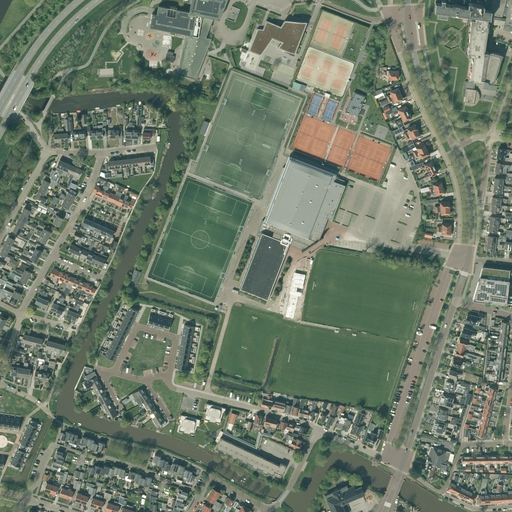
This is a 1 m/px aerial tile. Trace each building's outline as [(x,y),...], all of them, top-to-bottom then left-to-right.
[(192,0),(190,12),(177,9),(177,7),(168,5),(168,7),(158,6),(157,14),(152,13),(150,27),(185,34),(177,74),(185,76),(189,77),(196,79),(205,55),(212,38),(206,37),(209,29),(210,27),(212,27),(212,25),(211,24),(214,17),(219,18),(226,0),(192,0)] [(465,81),(464,88),(474,90),(474,89),(475,82),(487,83),(488,81),(494,83),(502,55),(492,52),(485,51),(487,33),(491,34),(492,28),(493,24),(504,26),(511,28),(511,24),(511,0),(493,0),(492,6),(488,5),(488,6),(484,6),(484,5),(468,3),(468,7),(445,4),(445,0),(441,0),(441,3),(436,2),(434,11),(435,11),(435,10),(476,16),(476,20),(471,19),(468,53),(469,53),(468,55),(474,56),(473,59),(472,59),(469,82),(465,81)] [(281,26),(266,20),(263,29),(257,29),(249,51),(261,55),(273,38),(282,42),(277,47),(295,54),(307,22),(285,20),(281,26)] [(363,58),(360,66),(366,67),(368,60),(363,58)] [(389,79),(398,79),(398,71),(386,71),(386,67),(380,67),(380,71),(382,71),(382,72),(384,72),(384,75),(389,75),(389,79)] [(398,88),(393,90),(392,90),(390,90),(390,91),(392,94),(389,95),(387,96),(388,99),(400,93),(398,88)] [(476,90),(474,89),(474,90),(464,88),(463,96),(465,96),(464,102),(466,102),(465,105),(470,106),(472,106),(474,105),(476,104),(477,102),(479,100),(479,98),(479,96),(479,94),(476,93),(476,90)] [(354,92),(347,111),(358,116),(365,96),(354,92)] [(397,101),(403,99),(400,93),(388,99),(380,102),(382,105),(387,103),(389,102),(392,100),(394,99),(395,102),(396,103),(397,102),(397,101)] [(390,109),(390,110),(391,113),(393,116),(395,115),(400,112),(401,115),(408,112),(406,106),(398,110),(396,107),(390,109)] [(395,122),(397,124),(398,127),(404,124),(403,122),(411,118),(408,112),(401,115),(403,119),(398,121),(395,122)] [(199,134),(204,136),(209,122),(204,120),(199,134)] [(407,132),(404,133),(405,136),(418,130),(415,124),(408,128),(409,131),(407,132)] [(90,135),(91,138),(97,138),(96,126),(93,126),(93,131),(90,131),(90,126),(87,127),(88,135),(90,135)] [(107,134),(106,128),(101,128),(102,130),(99,130),(99,126),(96,126),(97,138),(100,138),(102,138),(102,137),(103,137),(103,134),(107,134)] [(404,131),(402,127),(393,131),(395,135),(404,131)] [(119,133),(122,133),(122,128),(117,128),(117,130),(108,130),(108,135),(111,135),(111,137),(119,137),(119,133)] [(155,135),(155,130),(155,129),(151,129),(150,133),(143,132),(143,135),(142,135),(142,138),(143,138),(146,138),(146,140),(150,140),(150,139),(151,135),(155,135)] [(409,137),(411,136),(413,139),(420,136),(418,130),(405,136),(407,139),(410,138),(409,137)] [(414,155),(426,148),(424,143),(416,147),(418,150),(415,151),(415,150),(410,153),(412,156),(414,155)] [(403,152),(406,151),(415,147),(414,144),(408,146),(409,147),(402,150),(403,152)] [(424,157),(430,154),(427,148),(414,155),(415,158),(418,156),(420,155),(422,158),(423,158),(424,157)] [(497,157),(504,158),(505,153),(509,153),(509,150),(498,149),(497,157)] [(144,157),(145,165),(151,164),(151,165),(155,165),(154,159),(150,159),(150,156),(144,157)] [(270,211),(266,221),(262,220),(258,231),(261,232),(240,288),(268,299),(290,244),(304,249),(302,250),(302,251),(318,240),(320,241),(321,238),(324,236),(323,235),(320,238),(327,219),(330,220),(330,219),(332,219),(346,185),(343,184),(344,180),(335,177),(335,175),(291,158),(287,168),(283,167),(267,209),(270,211)] [(61,175),(61,174),(63,171),(62,171),(65,162),(60,160),(57,167),(60,168),(58,173),(59,174),(61,175)] [(423,162),(418,164),(411,167),(413,171),(420,167),(421,169),(426,167),(428,170),(435,167),(432,161),(424,165),(423,162)] [(510,161),(505,161),(501,161),(501,163),(497,163),(495,173),(503,174),(503,173),(506,173),(507,167),(509,168),(510,162),(510,161)] [(62,171),(63,171),(61,174),(66,176),(68,172),(71,165),(65,162),(62,171)] [(71,177),(70,179),(72,180),(73,178),(74,176),(73,176),(72,176),(76,167),(71,165),(68,172),(71,173),(69,176),(71,177)] [(76,167),(72,176),(73,176),(74,176),(73,178),(74,179),(76,175),(79,176),(82,170),(76,167)] [(418,181),(419,184),(425,182),(431,179),(429,176),(438,172),(435,167),(428,170),(429,173),(424,176),(425,177),(418,181)] [(494,184),(503,185),(504,181),(507,182),(507,180),(511,181),(511,177),(508,177),(506,176),(506,179),(495,178),(494,181),(493,181),(493,184),(494,184)] [(47,188),(48,185),(54,188),(56,183),(57,182),(51,179),(50,182),(44,180),(41,186),(47,188)] [(106,186),(108,182),(106,181),(104,185),(102,189),(98,187),(99,186),(96,185),(93,191),(96,192),(95,194),(96,195),(99,196),(102,197),(106,186)] [(420,188),(421,192),(425,191),(428,191),(429,190),(442,187),(441,181),(431,184),(431,187),(429,188),(428,187),(420,188)] [(111,183),(108,182),(106,186),(102,197),(105,198),(105,199),(107,200),(108,200),(111,193),(107,191),(109,187),(111,183)] [(506,186),(503,185),(494,184),(493,191),(494,192),(494,193),(497,193),(497,192),(502,192),(502,188),(506,188),(506,186)] [(119,192),(122,186),(120,185),(117,191),(115,195),(111,193),(108,200),(109,200),(109,201),(112,202),(115,203),(119,192)] [(41,186),(38,191),(44,194),(46,195),(49,189),(47,188),(41,186)] [(442,187),(429,190),(430,193),(435,192),(436,195),(444,193),(442,187)] [(44,194),(38,191),(36,197),(41,200),(40,201),(45,203),(46,199),(43,197),(44,194)] [(72,202),(76,195),(68,192),(66,197),(64,196),(65,195),(62,193),(60,196),(72,202)] [(119,192),(115,203),(118,204),(118,205),(120,206),(120,205),(121,206),(124,199),(120,197),(121,193),(119,192)] [(128,209),(129,207),(131,208),(135,200),(132,198),(131,201),(127,200),(128,196),(126,195),(124,199),(121,206),(124,207),(127,209),(127,208),(128,209)] [(69,209),(72,202),(60,196),(59,198),(62,200),(63,199),(64,200),(61,205),(69,209)] [(441,212),(441,215),(450,215),(449,208),(450,208),(449,202),(440,202),(440,206),(437,207),(437,206),(435,206),(435,210),(435,212),(438,212),(441,212)] [(492,204),(491,211),(502,212),(502,207),(507,208),(507,206),(500,205),(492,204)] [(55,210),(53,210),(54,209),(50,207),(48,211),(54,214),(52,217),(55,218),(53,223),(59,226),(63,218),(56,215),(57,211),(55,210)] [(24,208),(22,214),(27,216),(29,213),(33,215),(34,213),(35,210),(31,208),(30,211),(24,208)] [(27,220),(29,217),(27,216),(22,214),(19,219),(28,224),(29,221),(27,220)] [(490,216),(489,223),(498,225),(498,220),(502,220),(503,218),(490,216)] [(86,231),(88,227),(91,221),(85,218),(81,228),(83,229),(86,231)] [(19,219),(16,225),(22,228),(23,225),(26,227),(28,224),(19,219)] [(85,235),(89,237),(90,237),(92,234),(89,233),(90,230),(93,231),(94,229),(97,223),(96,223),(97,222),(93,221),(93,222),(91,221),(88,227),(86,231),(85,235)] [(98,236),(99,235),(103,226),(97,223),(94,229),(97,231),(95,235),(96,235),(95,236),(94,235),(92,238),(97,240),(98,237),(98,236)] [(502,225),(498,225),(489,223),(489,230),(494,231),(493,234),(500,235),(500,232),(497,231),(497,227),(501,227),(502,225)] [(22,228),(16,225),(13,231),(19,234),(18,237),(28,241),(31,236),(29,235),(28,238),(23,236),(24,233),(20,231),(22,228)] [(106,234),(108,229),(103,226),(99,235),(101,236),(101,235),(105,237),(106,234)] [(36,229),(35,231),(48,238),(49,235),(50,235),(51,233),(51,232),(44,229),(42,232),(36,229)] [(110,241),(112,242),(110,247),(113,248),(115,249),(118,242),(113,240),(114,238),(112,237),(114,231),(108,229),(106,234),(109,236),(108,239),(110,241)] [(35,231),(34,233),(40,236),(38,240),(45,243),(46,243),(47,241),(47,240),(48,238),(35,231)] [(81,242),(82,239),(81,238),(82,236),(75,233),(73,236),(79,238),(78,241),(81,242)] [(488,236),(487,243),(496,244),(497,244),(499,244),(500,241),(501,239),(505,239),(506,238),(506,235),(499,235),(499,237),(488,236)] [(14,239),(9,237),(6,242),(12,245),(13,242),(20,245),(23,240),(16,237),(14,239)] [(78,242),(77,242),(77,243),(78,244),(77,247),(75,253),(80,255),(84,246),(81,245),(80,244),(81,242),(78,241),(78,242)] [(6,242),(3,248),(9,251),(10,248),(13,249),(15,247),(12,245),(6,242)] [(75,253),(77,247),(78,244),(77,243),(77,242),(76,242),(74,245),(71,244),(69,250),(75,253)] [(497,244),(496,244),(487,243),(486,250),(490,250),(490,255),(496,255),(496,251),(495,251),(495,247),(502,248),(504,248),(504,245),(502,245),(499,244),(497,244)] [(89,249),(84,246),(80,255),(86,258),(89,252),(90,249),(89,249)] [(92,247),(90,246),(89,249),(90,249),(89,252),(86,258),(92,260),(96,251),(91,249),(92,247)] [(9,251),(3,248),(0,254),(6,257),(11,259),(9,262),(16,265),(17,262),(13,260),(14,258),(11,256),(7,254),(9,251)] [(30,249),(29,251),(39,257),(42,251),(36,248),(35,251),(30,249)] [(27,256),(28,254),(32,256),(31,259),(37,262),(39,257),(29,251),(29,252),(25,249),(22,253),(27,256)] [(92,260),(98,263),(101,254),(100,254),(96,252),(96,251),(92,260)] [(98,263),(104,265),(106,259),(107,256),(103,254),(104,252),(101,251),(100,254),(101,254),(98,263)] [(17,269),(16,271),(29,278),(31,273),(28,271),(30,267),(22,263),(20,267),(25,270),(24,272),(17,269)] [(482,278),(481,279),(481,280),(482,281),(483,281),(482,284),(481,284),(480,285),(479,285),(478,286),(478,287),(474,300),(506,303),(509,284),(511,284),(511,269),(484,266),(483,277),(482,278)] [(53,282),(55,283),(60,271),(57,270),(55,269),(54,269),(53,269),(50,276),(54,278),(53,282)] [(128,285),(135,287),(136,284),(141,272),(136,270),(135,269),(128,285)] [(21,277),(20,280),(26,283),(29,278),(16,271),(13,270),(11,274),(14,276),(15,274),(21,277)] [(54,285),(54,284),(53,287),(57,289),(58,286),(57,285),(57,284),(59,280),(63,282),(66,274),(63,272),(63,273),(60,271),(55,283),(54,284),(54,285)] [(294,319),(300,292),(304,275),(295,273),(285,317),(294,319)] [(67,275),(66,274),(63,282),(67,284),(66,287),(63,293),(65,294),(73,277),(70,276),(70,275),(68,274),(67,275)] [(68,295),(68,294),(72,286),(76,287),(79,280),(79,279),(76,278),(73,277),(65,294),(68,295)] [(81,280),(79,280),(76,287),(81,289),(79,293),(81,294),(86,283),(83,282),(83,281),(81,280)] [(92,285),(89,284),(86,283),(81,294),(84,295),(84,293),(92,297),(96,289),(92,287),(93,286),(92,285)] [(3,288),(2,289),(2,290),(18,299),(21,294),(15,290),(13,293),(10,291),(3,288)] [(40,305),(43,298),(46,291),(41,288),(39,292),(42,294),(41,297),(38,296),(35,302),(40,305)] [(16,304),(18,299),(2,290),(0,293),(0,296),(3,298),(5,294),(7,296),(11,298),(9,301),(12,302),(11,303),(15,305),(16,304)] [(49,292),(46,291),(43,298),(40,305),(46,307),(49,301),(46,300),(48,296),(47,295),(49,292)] [(67,306),(65,305),(65,304),(63,303),(65,298),(62,297),(62,298),(61,298),(56,311),(61,314),(63,310),(65,311),(67,306)] [(59,298),(58,300),(56,304),(53,303),(51,309),(56,311),(61,298),(59,298)] [(78,302),(71,318),(77,320),(79,314),(77,313),(79,306),(79,305),(82,306),(84,302),(79,300),(78,302)] [(69,305),(70,303),(69,303),(67,306),(65,311),(67,312),(66,316),(71,318),(78,302),(76,301),(74,307),(73,307),(70,306),(69,305)] [(129,307),(127,312),(136,316),(138,311),(129,307)] [(127,312),(124,317),(133,321),(136,316),(127,312)] [(150,314),(147,324),(153,325),(155,316),(150,314)] [(467,315),(465,321),(474,324),(478,325),(481,318),(477,317),(470,314),(470,316),(467,315)] [(124,317),(122,321),(131,326),(133,321),(124,317)] [(166,319),(163,328),(169,330),(171,320),(166,319)] [(122,321),(120,326),(129,331),(131,326),(122,321)] [(120,326),(117,331),(126,335),(129,331),(120,326)] [(341,332),(369,337),(370,332),(342,327),(341,332)] [(464,327),(461,334),(469,337),(471,333),(476,335),(477,331),(464,327)] [(117,331),(115,336),(124,340),(126,335),(117,331)] [(25,334),(23,342),(26,342),(25,347),(27,347),(28,348),(31,336),(25,334)] [(37,337),(31,336),(28,348),(30,348),(31,344),(34,345),(37,337)] [(115,336),(112,341),(121,345),(124,340),(115,336)] [(41,346),(43,339),(37,337),(34,345),(33,349),(36,350),(37,346),(41,346)] [(470,344),(470,345),(467,344),(468,340),(460,338),(458,344),(474,349),(475,346),(470,344)] [(51,354),(52,349),(54,342),(48,340),(46,348),(49,349),(48,353),(51,354)] [(112,341),(110,346),(119,350),(121,345),(112,341)] [(60,344),(57,355),(59,356),(60,352),(64,353),(63,355),(66,356),(68,350),(65,349),(66,345),(60,344)] [(110,346),(108,351),(117,355),(119,350),(110,346)] [(108,351),(105,356),(114,360),(117,355),(108,351)] [(454,359),(452,365),(462,368),(463,364),(464,364),(465,362),(458,360),(454,359)] [(19,367),(20,363),(17,363),(16,367),(10,366),(9,371),(12,371),(12,374),(12,375),(14,376),(15,375),(17,375),(19,367)] [(43,365),(41,379),(44,379),(44,380),(47,381),(47,380),(48,380),(49,373),(46,373),(47,365),(44,364),(43,365)] [(38,379),(41,379),(43,365),(40,365),(39,372),(36,371),(35,378),(35,379),(38,379)] [(451,377),(451,379),(456,381),(457,379),(455,378),(457,374),(460,376),(461,373),(457,372),(450,370),(448,376),(451,377)] [(88,381),(84,383),(87,388),(92,386),(94,388),(101,385),(97,377),(94,372),(93,372),(91,373),(86,376),(88,381)] [(493,374),(493,373),(489,372),(489,375),(492,375),(492,377),(495,377),(494,380),(502,381),(503,375),(495,374),(493,374)] [(446,381),(445,383),(446,384),(445,390),(451,392),(451,391),(454,392),(455,387),(453,386),(454,383),(456,384),(456,381),(451,379),(450,382),(447,381),(446,381)] [(468,391),(470,384),(461,382),(460,385),(465,387),(464,390),(468,391)] [(105,393),(101,385),(94,388),(98,396),(105,393)] [(495,394),(497,389),(489,387),(485,386),(484,390),(486,391),(485,392),(495,394)] [(138,396),(143,403),(149,399),(144,391),(145,391),(146,391),(144,388),(139,391),(141,394),(138,396)] [(261,403),(261,405),(262,405),(262,406),(264,407),(265,406),(266,407),(269,396),(269,395),(270,394),(263,392),(262,395),(267,396),(266,398),(263,398),(262,403),(261,403)] [(485,393),(486,393),(488,394),(487,398),(494,400),(495,394),(485,392),(485,393)] [(102,404),(109,401),(105,393),(98,396),(102,404)] [(443,393),(441,399),(453,402),(454,396),(443,393)] [(279,399),(277,399),(278,395),(276,395),(275,397),(275,398),(274,401),(274,404),(275,404),(273,408),(283,411),(285,405),(285,402),(282,401),(281,404),(279,403),(279,399)] [(297,415),(299,408),(302,398),(301,398),(299,407),(295,406),(296,402),(296,398),(297,398),(294,398),(293,401),(292,406),(293,406),(291,413),(297,415)] [(143,403),(147,411),(154,406),(149,399),(143,403)] [(447,408),(452,409),(454,402),(453,402),(441,399),(439,405),(447,407),(447,408)] [(106,412),(109,411),(111,413),(110,414),(112,418),(118,415),(114,408),(113,409),(109,401),(102,404),(104,408),(103,409),(104,412),(106,412)] [(206,412),(214,414),(216,406),(206,403),(205,408),(207,409),(206,412)] [(330,413),(326,422),(332,425),(336,417),(333,416),(334,415),(335,415),(339,405),(335,404),(334,403),(334,404),(330,413)] [(308,410),(305,409),(303,416),(309,417),(310,410),(311,411),(312,407),(312,405),(310,405),(310,406),(309,406),(308,410)] [(147,411),(152,418),(159,414),(154,406),(147,411)] [(226,408),(216,406),(214,414),(222,415),(223,412),(225,413),(226,408)] [(360,408),(359,411),(351,427),(352,428),(350,433),(358,436),(361,431),(362,431),(365,426),(362,425),(364,419),(366,414),(364,413),(365,410),(360,408)] [(325,410),(323,409),(319,419),(325,421),(328,414),(324,412),(325,410)] [(212,421),(214,414),(206,412),(204,419),(212,421)] [(237,415),(237,414),(231,412),(228,421),(235,423),(236,419),(237,419),(238,415),(237,415)] [(445,415),(445,414),(437,412),(436,418),(443,420),(446,421),(448,415),(445,415)] [(157,426),(161,424),(162,426),(167,423),(165,421),(164,421),(159,414),(152,418),(157,426)] [(222,415),(214,414),(212,421),(220,423),(222,415)] [(255,427),(259,428),(260,427),(262,428),(262,427),(263,425),(262,425),(261,424),(263,416),(256,414),(254,422),(252,422),(249,421),(247,428),(251,430),(252,427),(255,428),(255,427)] [(180,419),(182,420),(181,423),(189,425),(191,417),(181,415),(180,419)] [(352,421),(353,419),(354,417),(351,416),(350,419),(346,417),(344,423),(350,426),(352,421)] [(200,419),(191,417),(189,425),(197,427),(197,424),(199,424),(200,419)] [(273,419),(271,418),(269,429),(271,430),(272,426),(275,427),(277,420),(276,419),(274,418),(273,419)] [(28,423),(26,427),(36,431),(37,427),(38,424),(30,420),(29,423),(28,423)] [(434,426),(445,429),(446,429),(447,424),(445,423),(435,420),(434,426)] [(338,421),(337,423),(336,422),(335,426),(336,426),(341,429),(344,423),(338,421)] [(228,422),(226,429),(233,431),(234,423),(228,422)] [(286,428),(285,428),(284,432),(288,432),(289,430),(292,431),(292,430),(293,430),(294,427),(295,424),(288,422),(286,428)] [(369,441),(374,443),(377,437),(381,439),(384,430),(381,429),(380,429),(379,429),(377,434),(376,434),(372,432),(375,425),(370,422),(365,439),(368,441),(369,441)] [(187,433),(189,425),(181,423),(179,431),(187,433)] [(341,429),(347,432),(350,426),(344,423),(341,429)] [(197,427),(189,425),(187,433),(195,435),(197,427)] [(297,426),(297,427),(300,428),(299,431),(298,432),(306,435),(307,430),(307,428),(300,426),(297,425),(297,426)] [(445,429),(434,426),(432,431),(440,434),(442,434),(443,431),(444,431),(445,431),(445,429)] [(26,427),(24,432),(33,436),(36,431),(26,427)] [(471,431),(478,433),(477,435),(476,435),(476,438),(482,438),(482,437),(484,437),(486,432),(476,429),(472,428),(471,431)] [(68,438),(70,439),(72,433),(66,431),(65,433),(63,432),(63,433),(60,432),(59,438),(61,439),(67,441),(68,438)] [(223,432),(221,431),(215,442),(217,443),(221,435),(222,434),(223,433),(223,432)] [(224,431),(223,432),(223,433),(233,437),(257,449),(261,434),(271,437),(272,437),(273,435),(259,431),(256,441),(255,446),(250,443),(224,431)] [(24,432),(22,437),(31,441),(33,436),(24,432)] [(292,436),(290,435),(289,435),(288,438),(292,440),(290,444),(296,446),(296,447),(298,448),(299,448),(301,444),(300,443),(302,440),(296,438),(298,434),(293,432),(292,436)] [(78,435),(72,433),(70,439),(72,440),(72,442),(78,444),(80,438),(78,437),(78,435)] [(457,433),(455,437),(451,436),(450,441),(457,443),(458,438),(459,433),(457,433)] [(82,438),(80,438),(78,444),(84,446),(84,444),(87,444),(89,438),(82,436),(82,438)] [(22,437),(20,442),(22,443),(24,444),(26,445),(28,446),(29,446),(31,441),(22,437)] [(89,445),(88,447),(94,449),(96,443),(94,442),(95,440),(89,438),(87,444),(89,445)] [(230,442),(222,438),(221,438),(220,438),(216,448),(215,448),(215,449),(216,449),(216,450),(272,476),(273,475),(280,478),(281,478),(281,477),(283,473),(286,467),(286,466),(286,465),(281,463),(280,463),(279,465),(276,464),(272,461),(271,461),(261,457),(261,456),(251,452),(250,451),(241,447),(240,447),(230,442)] [(98,444),(96,443),(94,449),(100,451),(101,449),(103,450),(103,449),(106,450),(107,448),(104,447),(105,444),(99,442),(98,444)] [(426,469),(431,470),(433,465),(435,465),(436,461),(443,463),(444,460),(447,461),(450,452),(431,447),(429,455),(429,457),(428,457),(426,463),(428,463),(426,469)] [(17,448),(15,453),(24,458),(26,452),(25,452),(23,451),(22,450),(20,449),(18,449),(17,448)] [(65,455),(63,455),(63,453),(57,451),(55,457),(58,458),(57,460),(63,462),(65,455)] [(15,453),(12,458),(22,462),(24,458),(15,453)] [(155,461),(154,464),(160,465),(162,459),(160,459),(161,457),(155,455),(153,461),(155,461)] [(11,463),(10,466),(18,470),(19,466),(20,467),(22,462),(12,458),(11,463)] [(162,466),(162,468),(168,470),(170,464),(168,464),(169,461),(162,459),(160,465),(162,466)] [(54,461),(52,467),(58,469),(59,467),(61,468),(63,462),(57,460),(56,462),(54,461)] [(450,466),(449,466),(450,462),(447,461),(444,460),(443,463),(436,461),(435,465),(437,466),(445,469),(449,470),(450,466)] [(170,464),(168,470),(174,472),(175,470),(177,471),(179,465),(173,463),(172,465),(170,464)] [(97,472),(100,473),(101,467),(95,465),(95,467),(92,467),(92,468),(88,467),(87,472),(90,473),(97,475),(97,472)] [(101,467),(100,473),(106,475),(106,473),(108,473),(110,467),(104,465),(104,468),(101,467)] [(179,465),(177,471),(179,472),(179,474),(184,476),(186,470),(184,469),(185,467),(179,465)] [(437,466),(435,465),(433,465),(431,470),(429,477),(434,479),(437,466)] [(115,473),(117,474),(119,468),(113,466),(112,468),(110,467),(108,473),(115,475),(115,473)] [(119,477),(125,479),(127,473),(124,472),(125,470),(119,468),(117,474),(120,474),(119,477)] [(194,476),(194,475),(195,472),(192,471),(186,470),(184,476),(187,477),(186,479),(192,481),(192,479),(193,476),(194,476)] [(129,473),(127,473),(125,479),(131,481),(132,478),(134,479),(136,473),(130,471),(129,473)] [(136,480),(135,482),(136,482),(141,484),(143,478),(141,477),(142,475),(136,473),(134,479),(136,480)] [(143,478),(141,484),(147,486),(148,484),(150,484),(152,478),(146,476),(145,479),(143,478)] [(452,493),(456,484),(457,482),(457,481),(458,476),(455,476),(454,479),(455,480),(453,484),(450,482),(447,490),(452,493)] [(459,483),(457,482),(457,481),(457,482),(456,484),(452,493),(457,495),(461,487),(458,486),(459,483)] [(44,490),(50,492),(53,483),(53,485),(47,483),(44,490)] [(59,485),(53,483),(50,492),(56,494),(59,485)] [(60,495),(65,497),(69,486),(66,485),(65,489),(62,488),(60,495)] [(345,502),(365,493),(361,486),(355,488),(354,485),(348,488),(347,485),(332,492),(325,495),(327,499),(332,511),(345,511),(342,504),(345,502)] [(74,491),(71,490),(72,487),(69,486),(65,497),(71,499),(74,491)] [(466,490),(467,489),(467,488),(462,498),(467,500),(472,490),(473,486),(472,486),(469,491),(466,490)] [(474,487),(473,486),(472,490),(467,500),(473,503),(477,495),(474,494),(475,491),(472,490),(473,489),(474,487)] [(457,495),(462,498),(467,488),(465,487),(464,489),(461,487),(457,495)] [(213,488),(210,493),(217,497),(219,494),(222,496),(223,494),(213,488)] [(153,489),(150,498),(157,500),(159,491),(153,489)] [(186,499),(188,493),(182,491),(182,490),(179,489),(178,492),(179,493),(177,498),(183,500),(184,498),(186,499)] [(479,504),(484,504),(484,494),(484,491),(481,491),(481,495),(478,496),(479,500),(477,499),(476,504),(479,504)] [(77,493),(75,500),(81,502),(83,494),(77,493)] [(222,504),(218,502),(215,500),(217,497),(210,493),(207,498),(215,503),(214,505),(220,508),(222,504)] [(83,494),(81,502),(86,504),(89,496),(83,494)] [(93,498),(90,505),(92,506),(92,507),(95,508),(95,507),(96,507),(100,495),(97,494),(95,498),(93,498)] [(100,495),(96,507),(101,509),(104,501),(101,500),(103,496),(100,495)] [(231,506),(234,500),(229,497),(225,503),(226,507),(222,511),(227,511),(231,506)] [(177,498),(173,510),(171,509),(177,511),(179,511),(180,509),(183,510),(185,503),(182,503),(183,500),(177,498)] [(105,510),(111,511),(115,501),(113,504),(108,502),(105,510)] [(204,503),(201,509),(207,511),(212,511),(210,511),(211,507),(204,503)]
